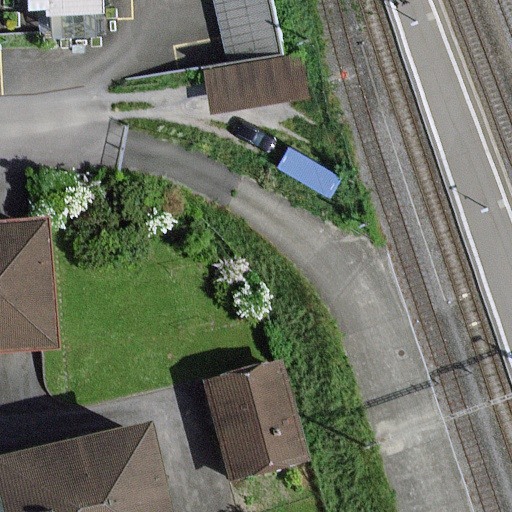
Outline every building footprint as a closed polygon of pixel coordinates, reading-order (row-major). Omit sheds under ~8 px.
[(48,0),(49,12),(102,9),(101,0),(48,0)] [(307,87),(299,41),(211,56),(218,102),(307,87)] [(0,223),(0,345),(57,342),(48,220),(0,223)] [(274,369),(203,388),(227,475),(298,455),(274,369)] [(1,459),(13,511),(172,511),(153,425),(1,459)]
